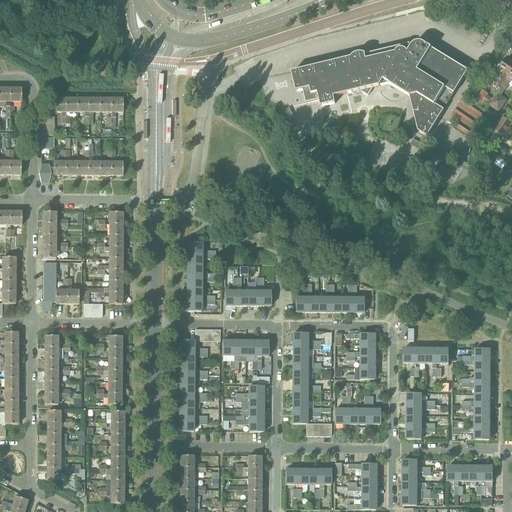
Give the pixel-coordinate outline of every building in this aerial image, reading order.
[(409,45),(367,56),(365,55),(364,55),(363,55),(362,55),(360,55),(359,55),(358,56),(356,56),(355,57),(354,58),(353,58),(352,59),(292,74),(296,93),(303,92),(306,105),(319,102),(321,109),(335,105),(334,98),(360,92),(366,96),(371,89),(389,85),(409,97),(418,132),(427,138),(468,71),(424,44),(423,44),(422,43),(420,43),(419,43),(418,43),(416,43),(415,44),(414,44),(413,45),(412,46),(411,47),(410,48),(409,45)] [(501,73),(495,83),(501,87),(502,88),(503,88),(505,85),(501,82),(504,76),(506,77),(511,68),(511,61),(508,59),(503,65),(502,65),(502,64),(501,64),(500,64),(499,64),(497,67),(497,68),(498,68),(498,69),(498,70),(499,70),(500,70),(499,72),(501,73)] [(491,100),(487,105),(499,113),(508,100),(501,96),(505,91),(511,81),(511,68),(506,77),(504,76),(501,82),(505,85),(503,88),(502,88),(493,101),(491,100)] [(0,89),(0,102),(6,103),(6,107),(6,119),(10,119),(10,115),(10,107),(10,103),(10,90),(0,89)] [(10,90),(10,103),(22,103),(22,90),(10,90)] [(473,103),(479,107),(480,106),(485,109),(487,105),(491,100),(492,99),(488,96),(488,95),(482,90),(473,103)] [(54,100),(54,113),(62,113),(61,125),(66,125),(66,117),(66,113),(66,100),(54,100)] [(66,100),(66,113),(77,113),(77,100),(66,100)] [(77,100),(77,113),(85,113),(84,125),(89,125),(89,100),(77,100)] [(89,100),(89,125),(93,125),(93,113),(100,113),(100,100),(89,100)] [(100,100),(100,113),(107,113),(111,113),(111,100),(100,100)] [(111,117),(111,125),(115,125),(115,113),(123,113),(123,100),(111,100),(111,113),(111,117)] [(503,138),(511,124),(511,123),(503,117),(493,131),(494,132),(491,135),(500,141),(502,138),(503,138)] [(54,150),(54,140),(41,139),(41,150),(54,150)] [(413,140),(411,145),(421,151),(424,146),(413,140)] [(466,141),(464,152),(470,154),(472,142),(466,141)] [(499,145),(496,151),(504,156),(507,151),(499,145)] [(77,163),(77,177),(88,177),(89,152),(88,152),(84,152),(84,163),(77,163)] [(89,152),(88,177),(100,177),(100,163),(93,163),(93,152),(89,152)] [(493,153),(487,163),(492,167),(499,157),(493,153)] [(9,163),(9,176),(21,176),(21,163),(14,163),(14,159),(10,159),(9,163)] [(0,162),(0,176),(5,176),(9,176),(9,163),(5,163),(0,162)] [(54,175),(54,177),(66,177),(66,163),(54,163),(54,168),(54,175)] [(66,163),(66,177),(77,177),(77,163),(70,163),(66,163)] [(100,163),(100,177),(111,177),(111,163),(100,163)] [(111,163),(111,177),(123,177),(123,164),(111,163)] [(49,166),(41,166),(39,174),(41,184),(49,184),(51,175),(54,175),(54,168),(50,169),(49,166)] [(0,212),(0,226),(10,226),(10,213),(0,212)] [(10,213),(10,226),(22,226),(22,213),(10,213)] [(43,213),(43,225),(56,225),(56,213),(43,213)] [(109,214),(109,226),(123,226),(123,214),(109,214)] [(43,225),(43,236),(56,236),(56,225),(43,225)] [(109,226),(109,237),(123,237),(123,226),(109,226)] [(43,236),(43,248),(56,248),(56,236),(43,236)] [(109,244),(109,248),(122,248),(123,237),(109,237),(109,244)] [(187,245),(187,256),(202,256),(206,256),(215,257),(215,252),(202,252),(202,247),(202,245),(192,245),(187,245)] [(43,248),(43,260),(56,260),(56,248),(43,248)] [(105,248),(105,253),(109,253),(109,260),(122,260),(122,248),(109,248),(105,248)] [(187,256),(187,267),(202,268),(202,260),(215,261),(215,257),(206,256),(202,256),(187,256)] [(2,266),(2,270),(16,271),(16,259),(2,259),(2,266)] [(97,267),(97,271),(105,271),(109,271),(122,271),(122,260),(109,260),(109,267),(104,267),(97,267)] [(50,312),(51,312),(52,304),(56,304),(56,292),(56,265),(44,265),(43,303),(40,303),(43,312),(50,312)] [(187,267),(187,279),(202,279),(206,279),(215,279),(215,275),(206,275),(206,274),(202,274),(202,268),(187,267)] [(0,275),(2,275),(2,282),(16,282),(16,271),(2,270),(0,270),(0,275)] [(109,271),(109,283),(122,283),(122,271),(109,271)] [(187,279),(187,290),(201,290),(202,279),(187,279)] [(248,293),(248,307),(259,307),(259,280),(255,280),(255,293),(248,293)] [(259,280),(259,307),(271,307),(271,293),(269,293),(264,293),(264,288),(263,288),(263,280),(259,280)] [(0,288),(0,293),(15,293),(16,282),(2,282),(2,289),(0,288)] [(84,290),(84,294),(97,294),(122,294),(122,283),(109,283),(109,289),(91,290),(84,290)] [(296,299),(295,314),(307,314),(307,286),(303,286),(303,295),(302,296),(302,299),(298,299),(296,299)] [(307,286),(307,314),(318,314),(318,299),(311,299),(311,286),(307,286)] [(318,299),(318,314),(329,314),(330,286),(326,286),(325,299),(318,299)] [(330,286),(329,314),(341,314),(341,299),(334,299),(334,286),(330,286)] [(225,293),(225,307),(237,307),(237,293),(237,288),(233,288),(233,293),(227,293),(225,293)] [(237,293),(237,307),(248,307),(248,293),(240,293),(240,288),(237,288),(237,293)] [(187,290),(187,301),(201,301),(201,290),(187,290)] [(56,304),(56,305),(67,305),(67,292),(56,292),(56,304)] [(67,292),(67,305),(79,305),(79,292),(67,292)] [(0,293),(0,297),(2,298),(2,305),(15,305),(15,293),(0,293)] [(97,294),(97,298),(109,299),(109,306),(122,306),(122,294),(97,294)] [(341,299),(341,314),(352,314),(352,295),(348,295),(348,299),(341,299)] [(352,295),(352,314),(363,314),(364,299),(362,299),(356,299),(356,295),(352,295)] [(187,301),(187,313),(201,313),(201,311),(201,307),(206,307),(206,306),(215,306),(214,301),(206,301),(201,301),(187,301)] [(0,341),(0,345),(5,345),(18,345),(18,334),(5,334),(5,341),(0,341)] [(293,335),(293,346),(307,346),(312,347),(321,347),(321,342),(307,342),(307,337),(307,335),(298,335),(293,335)] [(355,335),(355,339),(360,339),(360,347),(374,347),(374,335),(360,335),(355,335)] [(45,337),(45,349),(58,349),(58,337),(45,337)] [(108,338),(108,349),(122,349),(122,338),(108,338)] [(180,342),(179,354),(194,354),(199,354),(207,354),(207,350),(194,350),(194,344),(194,343),(180,342)] [(223,342),(223,357),(225,357),(234,357),(234,342),(223,342)] [(234,362),(234,370),(238,370),(238,362),(245,362),(246,343),(234,342),(234,357),(234,362)] [(246,343),(245,362),(253,362),(252,371),(257,371),(257,343),(246,343)] [(257,343),(257,371),(261,371),(261,357),(266,358),(268,358),(268,343),(257,343)] [(0,345),(0,348),(5,349),(5,357),(18,357),(18,345),(5,345),(0,345)] [(293,346),(293,358),(307,358),(307,350),(307,346),(293,346)] [(346,354),(346,358),(355,358),(360,358),(374,358),(374,347),(360,347),(360,354),(346,354)] [(45,349),(45,360),(58,360),(63,360),(63,353),(70,354),(70,349),(63,349),(58,349),(45,349)] [(108,349),(108,361),(122,361),(122,349),(108,349)] [(403,350),(403,365),(405,365),(415,365),(415,350),(403,350)] [(415,350),(415,365),(426,365),(426,350),(415,350)] [(426,350),(426,365),(433,365),(433,370),(437,370),(437,350),(426,350)] [(437,370),(437,378),(441,378),(441,365),(447,365),(449,365),(449,350),(437,350),(437,370)] [(458,358),(458,362),(462,362),(490,362),(490,351),(476,351),(476,353),(476,358),(462,358),(458,358)] [(179,354),(179,365),(194,365),(194,354),(179,354)] [(0,364),(0,363),(0,368),(18,368),(18,357),(5,357),(5,364),(0,364)] [(293,358),(293,369),(307,369),(307,358),(293,358)] [(360,358),(360,369),(374,369),(374,358),(360,358)] [(45,360),(45,372),(58,372),(58,360),(45,360)] [(96,367),(96,372),(104,372),(122,372),(122,361),(108,361),(108,367),(96,367)] [(462,362),(462,366),(476,366),(475,373),(490,373),(490,362),(462,362)] [(179,365),(179,376),(194,376),(199,377),(199,372),(198,371),(194,371),(194,365),(179,365)] [(18,368),(0,368),(0,372),(5,372),(5,380),(18,380),(18,368)] [(293,369),(293,380),(307,380),(307,369),(293,369)] [(346,379),(346,381),(359,381),(374,381),(374,369),(360,369),(359,377),(354,377),(346,377),(346,379)] [(45,372),(44,383),(58,383),(58,376),(70,376),(69,372),(62,372),(58,372),(45,372)] [(122,372),(104,372),(104,376),(108,376),(108,383),(121,384),(122,372)] [(462,380),(462,384),(490,385),(490,373),(475,373),(475,379),(470,379),(470,380),(462,380)] [(179,376),(179,388),(194,388),(194,382),(194,381),(198,381),(207,381),(207,377),(199,377),(194,376),(179,376)] [(18,380),(5,380),(5,391),(18,391),(18,380)] [(293,380),(292,391),(312,391),(312,387),(307,387),(307,380),(293,380)] [(44,383),(44,395),(69,395),(69,391),(58,390),(58,383),(44,383)] [(108,383),(108,395),(121,395),(121,384),(108,383)] [(462,384),(462,389),(475,389),(475,396),(490,396),(490,385),(462,384)] [(179,388),(179,399),(194,399),(198,399),(207,399),(207,395),(198,395),(198,394),(194,394),(194,388),(179,388)] [(249,395),(236,395),(236,399),(263,399),(263,388),(249,388),(249,390),(249,395)] [(18,391),(5,391),(5,402),(18,402),(18,391)] [(292,391),(292,402),(307,402),(307,395),(312,395),(312,391),(292,391)] [(44,395),(44,406),(58,406),(58,399),(69,399),(69,395),(44,395)] [(96,395),(96,399),(108,399),(108,407),(121,407),(121,395),(108,395),(104,395),(96,395)] [(407,395),(407,407),(435,407),(435,403),(422,403),(422,397),(422,395),(407,395)] [(470,402),(470,403),(471,403),(471,407),(490,407),(490,396),(475,396),(475,402),(470,402)] [(346,411),(346,426),(357,426),(357,411),(357,404),(350,404),(350,397),(346,397),(346,406),(346,411)] [(357,411),(357,426),(368,426),(368,411),(368,406),(369,398),(364,397),(364,411),(357,411)] [(179,399),(179,410),(194,410),(194,404),(198,404),(198,403),(207,403),(207,399),(198,399),(194,399),(179,399)] [(263,399),(236,399),(236,403),(249,403),(249,411),(263,411),(263,399)] [(5,410),(0,409),(0,413),(5,414),(18,414),(18,402),(5,402),(5,410)] [(292,402),(292,414),(307,414),(311,414),(320,414),(330,414),(330,410),(307,410),(307,402),(292,402)] [(407,407),(407,418),(422,418),(422,411),(435,411),(435,407),(407,407)] [(462,407),(462,411),(475,411),(475,418),(490,418),(490,407),(471,407),(462,407)] [(179,410),(179,421),(194,421),(194,410),(179,410)] [(249,418),(223,418),(223,422),(232,422),(236,422),(263,422),(263,411),(249,411),(249,418)] [(335,411),(334,425),(346,426),(346,411),(337,411),(335,411)] [(368,411),(368,426),(380,426),(380,418),(380,411),(378,411),(368,411)] [(47,412),(47,424),(60,424),(60,412),(47,412)] [(0,413),(0,417),(5,418),(5,426),(18,425),(18,414),(5,414),(0,413)] [(106,420),(106,425),(111,425),(124,425),(124,413),(111,413),(111,420),(106,420)] [(292,414),(292,425),(306,425),(307,425),(307,423),(307,414),(292,414)] [(407,418),(407,429),(421,429),(422,418),(407,418)] [(475,418),(468,418),(468,429),(469,429),(490,429),(490,418),(475,418)] [(179,421),(179,433),(181,433),(193,433),(193,431),(194,425),(198,425),(198,421),(194,421),(179,421)] [(263,422),(236,422),(236,426),(249,426),(249,431),(249,433),(262,433),(263,433),(263,422)] [(47,424),(47,435),(60,435),(60,428),(72,428),(72,424),(65,424),(60,424),(47,424)] [(111,425),(111,436),(124,436),(124,425),(111,425)] [(407,429),(407,440),(421,441),(421,439),(421,433),(435,433),(435,429),(426,429),(421,429),(407,429)] [(469,434),(475,434),(475,439),(475,441),(490,441),(490,429),(469,429),(469,434)] [(47,435),(47,447),(60,447),(64,447),(65,442),(66,442),(66,436),(60,436),(60,435),(47,435)] [(111,436),(111,447),(124,447),(124,436),(111,436)] [(47,447),(47,458),(65,458),(65,451),(72,451),(72,447),(64,447),(60,447),(47,447)] [(111,447),(111,459),(124,459),(124,447),(111,447)] [(180,457),(180,469),(193,469),(194,459),(194,457),(180,457)] [(248,465),(248,469),(261,469),(261,458),(248,457),(248,459),(248,465)] [(47,458),(47,470),(72,470),(80,470),(80,466),(72,466),(65,465),(65,458),(47,458)] [(111,459),(111,470),(124,470),(124,459),(111,459)] [(403,461),(403,473),(417,473),(422,473),(422,469),(417,469),(417,463),(417,461),(403,461)] [(357,466),(357,470),(361,470),(361,472),(361,477),(376,477),(376,466),(373,466),(361,465),(361,466),(357,466)] [(447,468),(447,482),(449,482),(454,482),(454,487),(455,487),(455,496),(459,496),(459,488),(459,482),(459,468),(447,468)] [(459,468),(459,482),(466,483),(470,483),(470,468),(459,468)] [(470,468),(470,483),(481,483),(481,468),(470,468)] [(481,488),(481,496),(485,496),(485,488),(485,483),(493,483),(493,473),(493,468),(481,468),(481,483),(481,488)] [(180,469),(180,480),(193,480),(193,472),(198,472),(198,469),(193,469),(180,469)] [(236,469),(236,473),(243,473),(248,473),(248,481),(261,481),(261,469),(248,469),(243,469),(236,469)] [(47,470),(47,481),(59,481),(60,481),(60,474),(72,474),(72,470),(47,470)] [(72,474),(78,474),(78,481),(84,481),(84,470),(80,470),(72,470),(72,474)] [(88,470),(88,478),(93,478),(93,475),(99,475),(105,475),(105,482),(124,482),(124,470),(111,470),(106,470),(99,470),(88,470)] [(285,471),(285,486),(287,486),(297,486),(297,471),(285,471)] [(297,471),(297,486),(308,486),(308,471),(297,471)] [(308,471),(308,486),(319,486),(319,471),(308,471)] [(319,471),(319,486),(329,486),(331,486),(331,471),(319,471)] [(403,473),(402,484),(417,484),(417,473),(403,473)] [(361,477),(361,488),(376,488),(376,477),(361,477)] [(180,480),(180,491),(193,492),(193,480),(180,480)] [(236,488),(236,492),(243,492),(248,492),(261,492),(261,481),(248,481),(248,488),(236,488)] [(105,489),(105,493),(106,493),(110,493),(124,493),(124,482),(105,482),(105,489)] [(402,484),(402,495),(417,495),(431,495),(431,491),(417,491),(417,484),(402,484)] [(356,488),(356,492),(361,492),(361,499),(376,500),(376,488),(361,488),(356,488)] [(180,491),(180,503),(193,503),(193,492),(180,491)] [(248,492),(248,503),(261,503),(261,492),(248,492)] [(110,493),(110,505),(124,505),(124,493),(110,493)] [(402,495),(402,507),(417,507),(417,505),(417,500),(439,500),(439,496),(431,495),(417,495),(402,495)] [(15,498),(12,509),(21,511),(24,511),(28,502),(15,498)] [(356,506),(356,511),(361,511),(376,511),(376,500),(361,499),(361,506),(356,506)] [(180,503),(179,511),(193,511),(193,503),(180,503)] [(248,503),(247,511),(260,511),(261,503),(248,503)]
